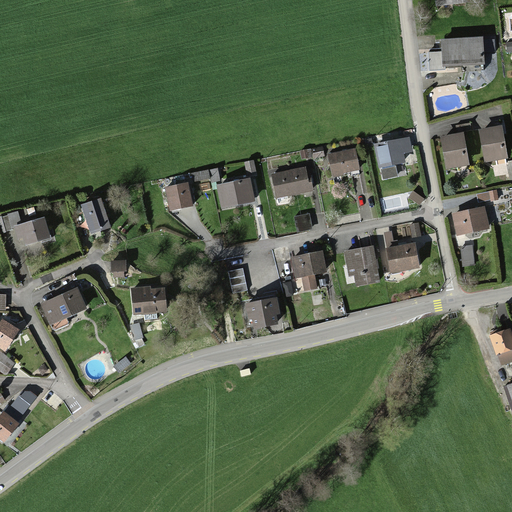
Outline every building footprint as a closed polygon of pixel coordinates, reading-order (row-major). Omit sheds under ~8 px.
[(468,0),(435,0),(436,8),(469,5),(468,0)] [(483,43),(444,44),(445,71),(484,70),(483,43)] [(503,126),(481,130),(486,157),(508,153),(503,126)] [(465,134),(443,138),(448,165),(469,161),(465,134)] [(405,143),(377,148),(380,163),(408,158),(405,143)] [(357,151),(330,155),(333,172),(359,168),(357,151)] [(309,168),(273,173),(277,196),(312,190),(309,168)] [(251,177),(218,183),(221,204),(254,199),(251,177)] [(189,184),(166,188),(169,208),(192,204),(189,184)] [(83,203),(91,231),(109,226),(102,198),(83,203)] [(484,204),(454,212),(460,234),(490,226),(484,204)] [(46,216),(17,224),(20,235),(24,233),(27,244),(52,237),(46,216)] [(417,243),(389,248),(393,269),(420,265),(417,243)] [(472,258),(472,246),(461,247),(462,259),(472,258)] [(375,247),(347,251),(351,273),(356,272),(358,284),(381,281),(375,247)] [(324,250),(293,255),(296,273),(327,268),(324,250)] [(111,262),(112,277),(127,276),(126,261),(111,262)] [(78,287),(42,303),(51,322),(86,305),(78,287)] [(165,288),(133,288),(133,310),(165,310),(165,288)] [(279,296),(245,301),(247,316),(253,315),(255,325),(276,321),(275,311),(282,310),(279,296)] [(0,317),(0,343),(5,347),(18,328),(0,317)] [(502,365),(511,361),(511,343),(508,332),(493,337),(502,365)] [(20,367),(0,353),(0,369),(4,372),(7,368),(15,374),(20,367)] [(11,408),(21,415),(35,395),(24,388),(11,408)] [(5,409),(0,415),(0,436),(5,440),(19,419),(5,409)]
